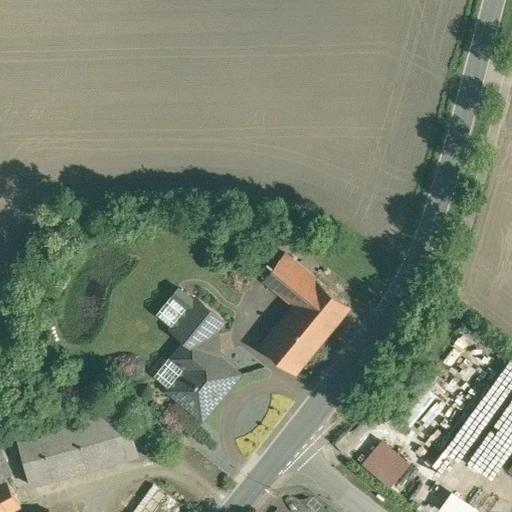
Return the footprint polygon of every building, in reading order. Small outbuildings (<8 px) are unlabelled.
[(351,307),(285,254),(265,279),(296,304),(262,345),(296,374),(351,307)] [(183,289),(161,316),(174,327),(196,300),(183,289)] [(224,320),(198,299),(196,300),(174,327),(173,328),(189,340),(193,335),(204,344),(224,320)] [(204,344),(193,335),(189,340),(175,357),(175,358),(188,368),(171,388),(170,389),(204,417),(205,415),(204,414),(218,397),(217,397),(224,388),(226,389),(239,373),(204,344)] [(175,358),(159,378),(171,388),(188,368),(175,358)] [(126,406),(18,437),(32,486),(139,455),(132,427),(126,406)] [(149,422),(132,427),(139,455),(157,450),(149,422)] [(0,444),(0,463),(1,465),(8,461),(0,444)] [(0,511),(9,511),(21,506),(1,465),(0,463),(0,511)] [(190,511),(154,485),(133,511),(190,511)]
